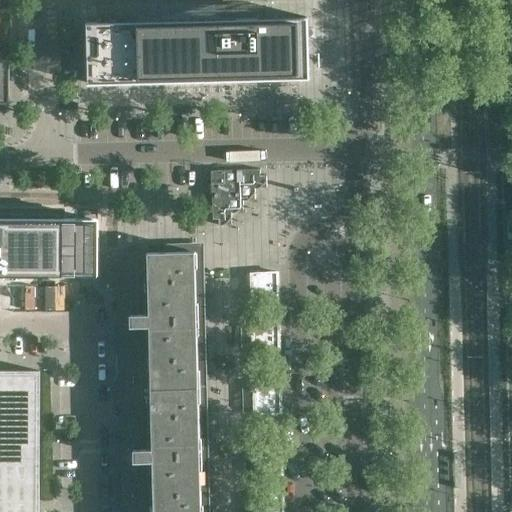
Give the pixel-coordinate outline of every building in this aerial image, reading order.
[(308,78),(307,18),(87,23),(88,83),(308,78)] [(0,59),(0,103),(9,104),(9,59),(0,59)] [(255,201),(255,189),(266,189),(266,175),(260,175),(260,169),(211,170),(212,220),(218,220),(218,226),(232,225),(231,213),(243,213),(243,201),(255,201)] [(0,274),(97,275),(98,230),(91,230),(91,220),(67,220),(67,217),(0,216),(0,274)] [(198,386),(195,252),(109,254),(109,288),(116,288),(118,388),(198,386)] [(252,302),(277,302),(277,273),(251,273),(252,302)] [(278,321),(252,321),(253,351),(278,350),(278,321)] [(0,511),(38,511),(39,371),(0,371),(0,511)] [(254,385),(255,414),(280,414),(279,384),(254,385)] [(201,511),(198,386),(118,388),(121,511),(201,511)] [(281,445),(255,446),(256,475),(281,475),(281,445)] [(282,511),(282,493),(256,494),(256,511),(282,511)]
